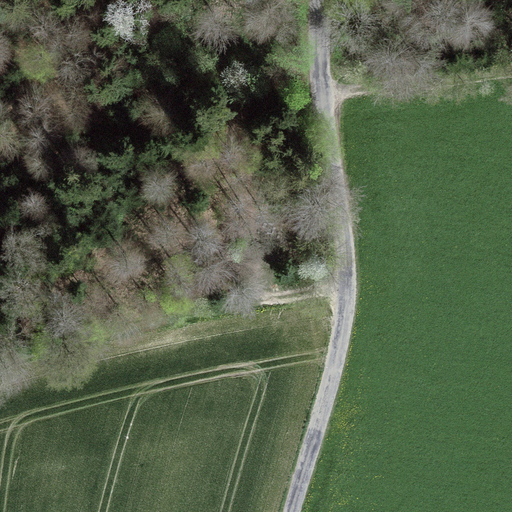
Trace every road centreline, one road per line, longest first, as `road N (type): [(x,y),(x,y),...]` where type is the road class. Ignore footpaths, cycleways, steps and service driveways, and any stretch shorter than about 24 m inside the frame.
road 1 (unclassified): [(293,511),(343,328),(346,281),(321,93),(318,0)]
road 2 (track): [(511,60),(321,93)]
